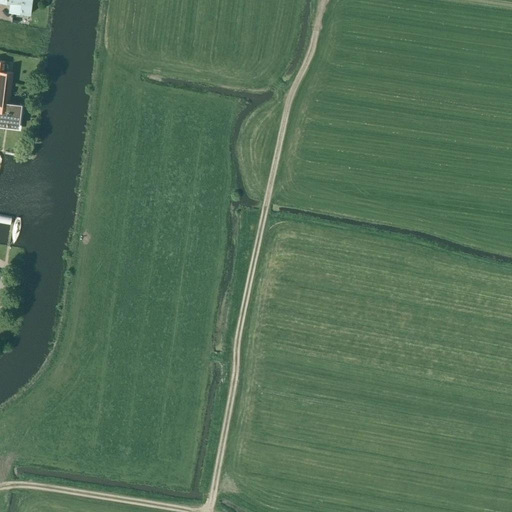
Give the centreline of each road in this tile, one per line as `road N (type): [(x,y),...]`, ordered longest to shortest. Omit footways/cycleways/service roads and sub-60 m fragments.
road 1 (track): [(209,511),(277,143),(322,0)]
road 2 (track): [(0,489),(203,511)]
